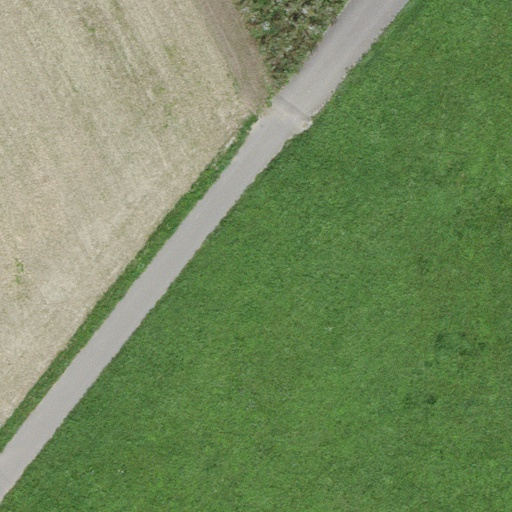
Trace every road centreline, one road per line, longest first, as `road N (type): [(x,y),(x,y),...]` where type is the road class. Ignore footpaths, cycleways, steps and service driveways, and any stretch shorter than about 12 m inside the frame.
road 1 (track): [(0,498),(284,135)]
road 2 (residential): [(389,0),(284,135)]
